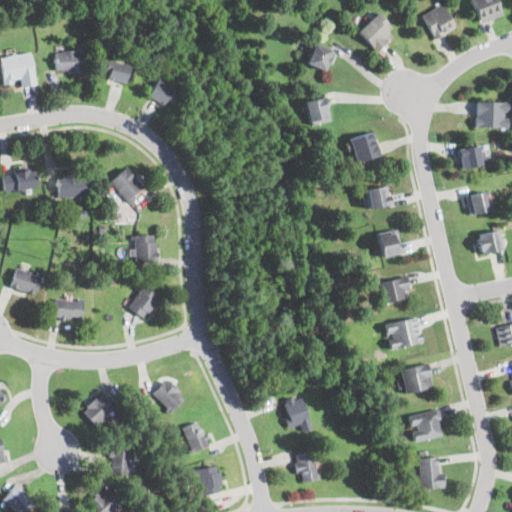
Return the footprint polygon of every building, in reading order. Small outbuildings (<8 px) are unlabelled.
[(497,0),(467,0),(476,21),(502,10),(497,0)] [(432,39),(454,28),(441,3),(419,14),(432,39)] [(395,32),(376,12),(356,30),(374,51),(395,32)] [(305,62),(324,69),(332,47),(313,41),(305,62)] [(54,71),(83,71),(83,48),(54,48),(54,71)] [(0,54),(0,65),(2,85),(33,81),(30,52),(0,54)] [(128,61),(106,57),(102,76),(125,80),(128,61)] [(177,91),(160,75),(146,90),(163,106),(177,91)] [(329,119),(324,94),(304,98),(309,123),(329,119)] [(507,100),(474,100),(474,127),(507,127),(507,100)] [(378,155),(371,131),(347,138),(354,162),(378,155)] [(460,168),(481,163),(476,143),(455,149),(460,168)] [(35,187),(33,165),(0,168),(2,190),(35,187)] [(144,188),(123,166),(107,180),(128,203),(144,188)] [(56,173),(56,196),(85,195),(84,172),(56,173)] [(365,190),(368,208),(388,204),(385,186),(365,190)] [(489,209),(485,188),(463,193),(468,214),(489,209)] [(479,254),(502,248),(496,228),(474,233),(479,254)] [(380,257),(401,252),(396,230),(375,235),(380,257)] [(132,262),(156,262),(156,234),(132,234),(132,262)] [(34,292),(41,273),(15,264),(8,284),(34,292)] [(409,296),(406,277),(376,281),(379,301),(409,296)] [(125,303),(141,317),(159,298),(142,283),(125,303)] [(51,314),(79,319),(83,300),(54,295),(51,314)] [(388,348),(420,342),(416,316),(383,323),(388,348)] [(498,345),(511,341),(511,321),(494,325),(498,345)] [(403,392),(431,386),(426,362),(398,369),(403,392)] [(150,391),(168,411),(183,397),(165,377),(150,391)] [(113,409),(100,393),(81,409),(94,425),(113,409)] [(299,395),(279,402),(289,430),(310,423),(299,395)] [(412,438),(441,434),(438,409),(408,413),(412,438)] [(195,420),(178,429),(191,452),(208,443),(195,420)] [(126,476),(131,447),(112,444),(106,473),(126,476)] [(316,478),(313,450),(293,452),(296,480),(316,478)] [(442,487),(442,456),(418,456),(418,487),(442,487)] [(196,468),(199,493),(220,491),(217,466),(196,468)] [(3,499),(18,511),(22,511),(30,502),(13,488),(3,499)] [(108,511),(119,507),(110,488),(85,499),(90,511),(108,511)]
